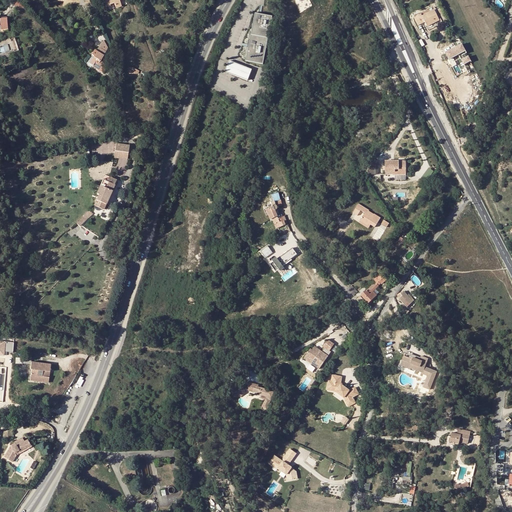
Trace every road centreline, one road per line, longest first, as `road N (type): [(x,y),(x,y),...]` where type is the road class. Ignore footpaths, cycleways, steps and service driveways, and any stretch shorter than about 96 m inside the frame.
road 1 (tertiary): [(66,447),(113,349),(199,63),(228,0)]
road 2 (residential): [(370,344),(400,277),(472,188)]
road 3 (residential): [(349,511),(373,388),(370,344)]
road 4 (unclassified): [(288,205),(298,234),(345,291),(344,320),(370,344)]
road 5 (primary): [(374,0),(429,108)]
